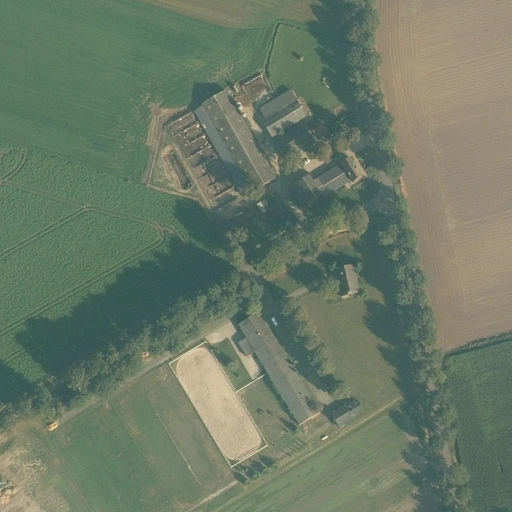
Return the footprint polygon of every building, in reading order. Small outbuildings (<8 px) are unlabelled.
[(228,91),(202,106),(250,194),(276,179),(228,91)] [(261,121),(272,138),(307,117),(297,100),(272,115),(268,107),(261,111),(265,118),(261,121)] [(318,118),(307,125),(314,136),(325,130),(318,118)] [(274,141),(286,161),(316,143),(304,122),(274,141)] [(353,183),(362,178),(350,159),(342,164),(342,165),(318,180),(318,178),(311,182),(308,177),(290,189),(302,208),(321,196),(323,199),(352,181),(353,183)] [(283,221),(291,216),(275,193),(267,198),(283,221)] [(341,297),(359,293),(354,266),(335,270),(341,297)] [(320,413),(264,321),(259,313),(238,325),(242,332),(234,337),(247,358),(255,353),(259,360),(300,426),(320,413)] [(349,414),(345,407),(331,416),(339,429),(353,420),(352,419),(355,417),(352,412),(349,414)]
